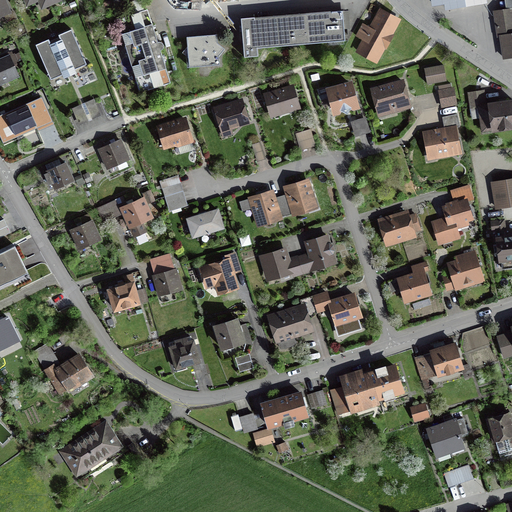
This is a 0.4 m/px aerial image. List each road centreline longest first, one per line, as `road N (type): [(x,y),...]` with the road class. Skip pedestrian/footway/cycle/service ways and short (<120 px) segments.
road 1 (residential): [(391,346),(230,394),(168,391),(102,337),(4,173)]
road 2 (residential): [(391,346),(327,161),(238,185),(197,186)]
road 3 (residential): [(331,0),(190,12),(157,2)]
road 4 (residential): [(511,80),(397,0)]
road 5 (residential): [(126,121),(4,173)]
road 6 (residential): [(511,308),(391,346)]
